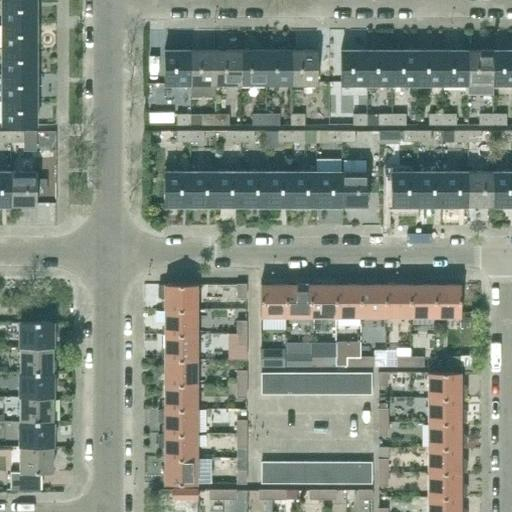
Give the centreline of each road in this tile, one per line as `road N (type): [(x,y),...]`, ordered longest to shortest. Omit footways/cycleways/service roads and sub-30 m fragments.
road 1 (residential): [(511,2),(114,3)]
road 2 (residential): [(506,252),(109,253)]
road 3 (residential): [(505,511),(506,252)]
road 4 (residential): [(110,511),(109,253)]
road 5 (residential): [(109,253),(114,3)]
